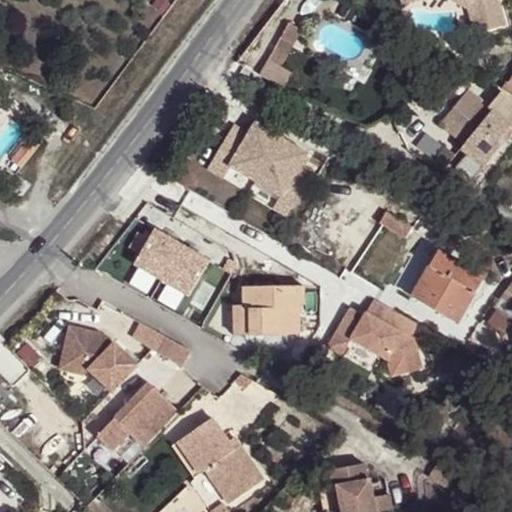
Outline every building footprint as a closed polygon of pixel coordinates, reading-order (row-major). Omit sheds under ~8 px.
[(456,0),(468,7),(474,32),(505,25),(498,0),(456,0)] [(281,37),(260,76),(284,89),(292,74),(280,68),(293,44),(281,37)] [(511,56),(499,74),(511,83),(511,56)] [(502,147),(511,134),(511,100),(502,92),(491,107),(470,90),(448,117),(473,137),(466,145),(461,151),(467,156),(457,168),(472,181),(500,145),(502,147)] [(466,145),(473,137),(448,117),(441,125),(466,145)] [(230,167),(255,182),(281,139),(255,123),(248,135),(233,127),(208,170),(223,179),(230,167)] [(11,160),(21,169),(43,143),(32,134),(11,160)] [(281,139),(255,182),(281,197),(273,208),(289,218),(314,175),(300,166),(307,154),(281,139)] [(456,155),(444,145),(431,165),(439,169),(442,170),(445,170),(456,155)] [(31,184),(22,176),(11,190),(21,197),(31,184)] [(203,298),(226,261),(149,212),(125,249),(203,298)] [(411,277),(420,283),(439,250),(430,246),(411,277)] [(440,312),(458,323),(485,279),(439,250),(420,283),(418,284),(446,301),(440,312)] [(511,282),(494,307),(511,320),(511,282)] [(446,301),(418,284),(412,295),(440,312),(446,301)] [(250,335),(301,334),(300,305),(306,305),(305,286),(243,288),(244,305),(249,305),(250,335)] [(414,337),(423,321),(382,297),(373,313),(357,304),(339,336),(413,378),(431,347),(414,337)] [(235,336),(250,335),(249,305),(244,305),(234,305),(235,336)] [(147,320),(138,336),(193,366),(201,350),(147,320)] [(146,447),(178,412),(147,383),(143,387),(130,375),(139,366),(114,342),(113,344),(103,334),(68,328),(59,368),(86,375),(88,368),(127,405),(115,417),(116,419),(99,436),(115,451),(131,434),(146,447)] [(212,417),(178,442),(201,473),(207,470),(230,502),(263,478),(239,446),(235,449),(230,442),(212,417)] [(234,439),(230,442),(235,449),(239,446),(234,439)] [(201,473),(178,442),(173,446),(195,477),(201,473)] [(366,464),(330,471),(337,509),(341,508),(341,511),(377,511),(393,509),(388,480),(371,483),(370,478),(368,479),(366,464)] [(88,508),(92,511),(104,511),(93,501),(88,508)]
